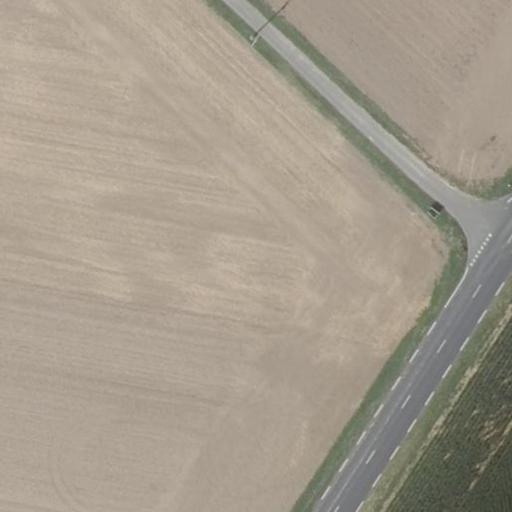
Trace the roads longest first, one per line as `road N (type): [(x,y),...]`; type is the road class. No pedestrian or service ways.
road 1 (unclassified): [(233,0),(499,255)]
road 2 (primary): [(499,255),(337,511)]
